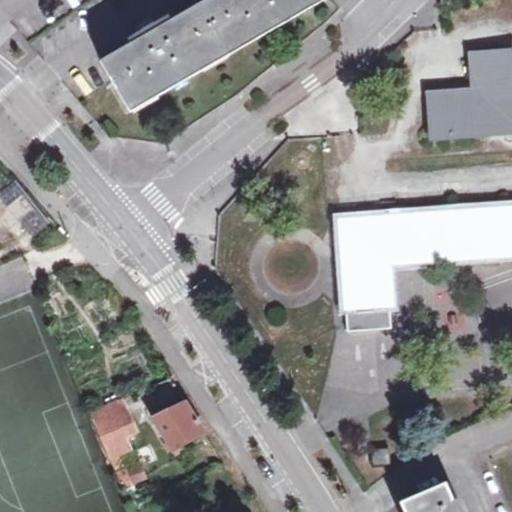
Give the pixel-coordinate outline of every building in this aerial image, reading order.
[(113,80),(128,108),(316,0),(206,0),(168,22),(165,18),(128,40),(130,44),(101,61),(113,80)] [(511,130),(511,48),(471,51),(473,87),(429,90),(432,136),(511,130)] [(47,222),(17,186),(2,198),(31,234),(47,222)] [(511,207),(338,221),(348,331),(395,327),(390,263),(417,260),(511,253),(511,207)] [(206,433),(186,400),(176,408),(172,402),(160,409),(164,414),(154,421),(173,453),(206,433)] [(131,429),(136,427),(123,401),(90,417),(108,459),(131,448),(128,442),(123,433),(131,429)] [(140,435),(136,427),(131,429),(123,433),(128,442),(140,435)] [(389,466),(389,449),(371,450),(372,467),(389,466)] [(461,511),(456,499),(450,502),(443,486),(401,505),(403,511),(461,511)]
